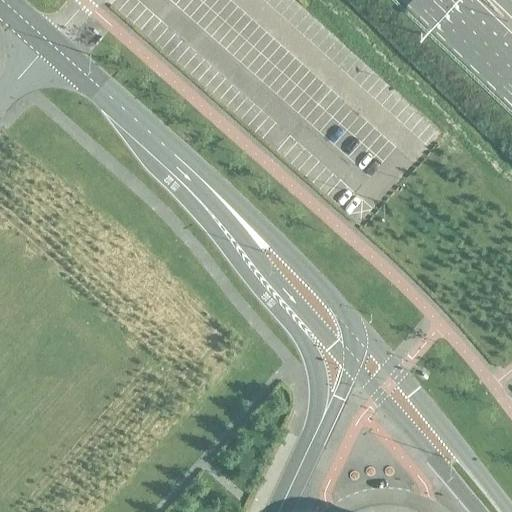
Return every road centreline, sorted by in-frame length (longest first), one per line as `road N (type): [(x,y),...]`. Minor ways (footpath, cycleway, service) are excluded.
road 1 (tertiary): [(471,485),(459,449),(397,374),(291,260),(255,240)]
road 2 (tertiary): [(255,240),(270,279),(444,469),(471,485)]
road 3 (tertiary): [(255,240),(49,44)]
